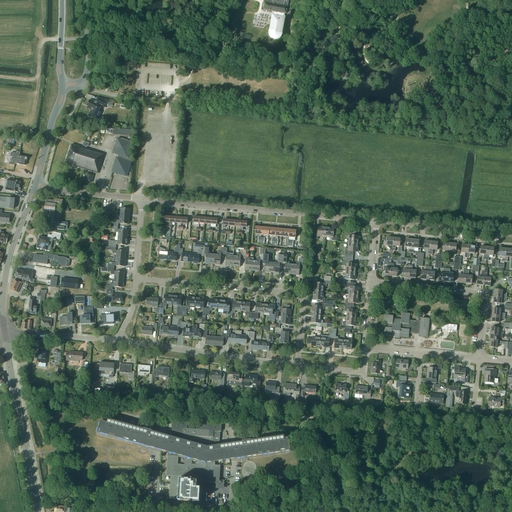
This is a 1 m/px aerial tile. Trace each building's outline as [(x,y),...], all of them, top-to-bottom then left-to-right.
[(270,34),(270,35),(270,36),(271,36),(271,37),(272,37),(272,38),(273,38),(274,38),(275,38),(277,38),(279,37),(280,35),(281,33),(284,13),(286,13),(288,0),(264,0),(265,2),(264,2),(263,9),(273,11),(272,15),(269,31),(269,32),(269,33),(269,34),(270,34)] [(101,112),(96,110),(98,105),(104,108),(107,102),(103,99),(102,100),(97,97),(95,102),(91,100),(90,102),(89,101),(87,106),(88,106),(87,107),(91,109),(89,113),(93,115),(92,117),(98,121),(100,117),(98,117),(101,112)] [(133,143),(117,138),(112,153),(118,156),(118,157),(116,157),(111,172),(127,177),(132,162),(130,161),(131,156),(129,156),(133,143)] [(78,147),(72,145),(66,163),(98,173),(103,158),(102,158),(103,154),(83,147),(82,147),(78,146),(78,147)] [(11,159),(10,164),(15,165),(16,163),(25,165),(26,161),(27,161),(28,156),(20,155),(21,151),(17,150),(16,153),(12,152),(11,156),(13,157),(12,159),(11,159)] [(91,183),(93,175),(87,174),(85,181),(85,182),(88,183),(89,182),(91,183)] [(11,180),(9,190),(19,192),(21,182),(11,180)] [(13,209),(14,199),(0,196),(0,207),(6,209),(6,208),(13,209)] [(47,222),(53,223),(55,205),(61,206),(61,201),(54,200),(54,202),(46,201),(44,215),(48,215),(47,222)] [(120,212),(120,216),(129,217),(130,209),(117,208),(117,211),(120,212)] [(0,209),(0,222),(9,223),(10,215),(2,214),(2,210),(0,209)] [(129,224),(129,217),(120,216),(120,220),(116,220),(116,223),(112,222),(112,226),(118,226),(118,223),(129,224)] [(318,236),(325,237),(326,226),(319,225),(319,231),(315,230),(314,239),(318,239),(318,236)] [(118,233),(118,237),(127,238),(128,230),(118,229),(118,226),(112,226),(112,229),(115,229),(115,232),(118,233)] [(326,226),(325,237),(332,237),(331,240),(336,241),(337,232),(333,232),(333,227),(326,226)] [(349,237),(348,243),(359,244),(360,237),(355,237),(355,233),(346,232),(346,236),(349,237)] [(48,246),(50,239),(56,240),(57,236),(48,235),(47,238),(39,237),(36,248),(47,250),(50,251),(51,247),(48,246)] [(110,245),(110,247),(116,247),(116,244),(127,245),(127,238),(118,237),(118,241),(109,240),(109,245),(110,245)] [(392,257),(392,254),(392,251),(393,238),(387,237),(386,245),(387,245),(386,246),(389,249),(390,249),(389,253),(382,253),(382,256),(392,257)] [(400,238),(393,238),(392,251),(395,251),(395,246),(399,246),(398,250),(402,251),(402,246),(399,245),(400,238)] [(345,248),(344,257),(353,258),(353,251),(358,251),(359,244),(348,243),(348,248),(345,248)] [(168,252),(167,260),(176,261),(177,254),(179,254),(179,255),(180,249),(180,245),(177,245),(177,248),(175,248),(174,252),(168,252)] [(209,246),(203,246),(203,248),(202,254),(206,254),(205,264),(212,264),(213,254),(210,254),(210,251),(208,251),(209,246)] [(116,247),(110,247),(106,247),(106,250),(110,250),(113,250),(113,253),(116,254),(116,258),(125,259),(126,251),(116,250),(116,247)] [(158,247),(156,251),(159,252),(158,259),(167,260),(168,252),(167,252),(168,250),(165,250),(158,247)] [(213,254),(212,264),(220,265),(221,254),(223,254),(224,248),(221,248),(221,252),(218,252),(217,255),(213,254)] [(233,256),(233,254),(230,253),(227,253),(227,248),(224,248),(223,254),(226,255),(225,265),(232,266),(233,256)] [(183,249),(180,249),(179,255),(182,255),(181,261),(190,262),(191,254),(182,253),(183,249)] [(233,256),(232,266),(240,267),(241,256),(243,256),(243,253),(244,250),(241,249),(241,254),(237,254),(237,256),(233,256)] [(199,250),(199,251),(197,251),(197,255),(191,254),(190,262),(193,263),(196,264),(196,263),(199,263),(199,257),(202,257),(202,250),(199,250)] [(54,267),(56,264),(69,266),(70,259),(67,259),(67,258),(58,256),(58,255),(44,253),(43,255),(34,254),(33,262),(47,264),(47,263),(50,263),(51,266),(54,267)] [(243,253),(243,256),(243,259),(246,259),(245,270),(252,271),(253,261),(253,258),(246,258),(246,253),(243,253)] [(276,263),(273,262),(272,273),(279,273),(280,263),(283,263),(283,253),(281,253),(278,253),(278,256),(277,255),(277,260),(276,263)] [(289,254),(283,253),(283,263),(285,263),(284,274),(292,274),(292,264),(289,264),(289,261),(288,261),(289,254)] [(257,261),(253,261),(252,271),(259,272),(260,261),(263,261),(263,254),(261,254),(260,259),(257,259),(257,261)] [(269,255),(263,254),(263,261),(263,265),(265,265),(264,272),(272,273),(273,262),(268,262),(269,255)] [(352,265),(353,258),(344,257),(343,266),(346,266),(346,271),(356,272),(357,265),(352,265)] [(109,265),(108,268),(114,269),(114,266),(125,267),(125,259),(116,258),(116,262),(112,262),(112,265),(109,265)] [(292,264),(292,274),(299,275),(300,264),(303,265),(303,258),(300,258),(300,263),(296,262),(296,265),(292,264)] [(17,269),(15,276),(22,278),(22,279),(30,283),(33,283),(34,280),(31,279),(33,271),(24,268),(24,271),(17,269)] [(114,271),(114,269),(108,268),(108,271),(111,271),(111,274),(115,275),(114,280),(124,280),(124,272),(114,271)] [(356,279),(356,272),(346,271),(345,278),(342,278),(342,282),(347,283),(355,284),(356,284),(351,283),(351,280),(349,280),(349,278),(356,279)] [(315,283),(314,291),(323,292),(323,286),(326,287),(326,284),(330,284),(331,277),(324,276),(324,280),(324,281),(324,283),(315,283)] [(62,278),(61,287),(78,289),(79,280),(62,278)] [(15,279),(12,284),(20,287),(22,282),(15,279)] [(124,280),(114,280),(114,284),(110,283),(110,286),(107,286),(106,289),(112,290),(112,287),(123,288),(124,280)] [(355,288),(355,284),(347,283),(346,288),(349,288),(349,294),(359,295),(360,289),(355,288)] [(20,287),(12,284),(10,289),(17,292),(20,287)] [(37,300),(45,301),(46,291),(40,291),(40,293),(38,292),(37,300)] [(334,301),(329,301),(325,301),(325,298),(322,298),(323,292),(314,291),(314,300),(322,300),(322,304),(334,305),(334,301)] [(345,301),(345,306),(354,306),(354,302),(359,302),(359,295),(349,294),(348,300),(345,300),(345,301)] [(161,304),(160,308),(160,314),(163,314),(164,307),(166,307),(167,304),(172,305),(173,296),(165,295),(164,304),(161,304)] [(183,313),(184,306),(181,306),(182,297),(173,296),(172,305),(178,305),(178,308),(180,308),(180,312),(182,312),(183,313)] [(36,298),(29,297),(28,307),(29,307),(29,313),(36,314),(37,306),(36,306),(37,299),(35,299),(36,298)] [(158,298),(151,298),(150,298),(146,298),(146,305),(152,305),(152,306),(157,307),(158,298)] [(187,307),(184,306),(183,313),(186,313),(187,309),(189,309),(190,306),(195,307),(196,298),(187,298),(187,307)] [(205,319),(206,315),(206,309),(203,308),(204,299),(196,298),(195,307),(201,307),(200,310),(203,310),(202,318),(205,319)] [(212,308),(218,309),(219,301),(210,300),(209,309),(206,309),(206,315),(209,315),(210,311),(212,311),(212,308)] [(226,316),(229,317),(229,311),(226,310),(227,301),(219,301),(218,309),(224,310),(223,314),(226,314),(226,316)] [(232,311),(229,311),(229,317),(232,317),(232,313),(235,313),(235,311),(241,311),(242,303),(233,302),(232,311)] [(249,319),(252,319),(252,313),(249,313),(250,304),(242,303),(241,311),(246,312),(246,314),(249,315),(249,319)] [(252,313),(252,319),(254,319),(255,319),(258,319),(258,313),(264,313),(265,305),(256,304),(255,313),(252,313)] [(312,314),(321,315),(321,309),(324,310),(324,307),(333,308),(334,305),(322,304),(322,306),(313,306),(312,314)] [(269,314),(269,321),(275,321),(275,317),(275,315),(272,315),(273,306),(265,305),(264,313),(269,314)] [(290,317),(291,310),(290,310),(290,306),(286,305),(286,309),(282,309),(280,309),(280,312),(282,312),(282,316),(290,317)] [(347,312),(347,317),(358,318),(358,311),(353,311),(354,306),(345,306),(344,312),(347,312)] [(93,316),(93,308),(84,308),(84,316),(81,316),(81,324),(92,323),(92,316),(93,316)] [(60,325),(69,324),(69,321),(71,321),(71,322),(72,322),(75,322),(74,313),(69,313),(67,313),(67,317),(60,317),(60,325)] [(393,316),(385,315),(384,323),(388,324),(388,327),(384,327),(383,335),(393,336),(393,337),(400,338),(400,337),(409,338),(409,333),(419,334),(419,336),(427,337),(429,319),(421,318),(421,321),(420,321),(416,321),(409,320),(410,313),(402,313),(401,319),(395,319),(395,318),(393,318),(393,316)] [(332,327),(332,324),(323,323),(323,321),(320,321),(321,315),(312,314),(312,323),(320,323),(320,326),(332,327)] [(100,316),(100,323),(100,325),(113,324),(113,322),(114,322),(114,315),(100,316)] [(290,325),(290,317),(282,316),(281,321),(279,321),(279,324),(290,325)] [(357,325),(358,318),(347,317),(346,323),(343,322),(343,328),(352,329),(352,325),(357,325)] [(52,319),(42,318),(41,326),(51,327),(52,319)] [(161,334),(169,335),(170,327),(163,326),(163,323),(162,323),(163,318),(160,318),(159,324),(162,324),(162,326),(161,334)] [(23,322),(22,329),(31,329),(32,321),(29,320),(28,323),(23,322)] [(170,327),(169,335),(178,336),(179,328),(181,328),(182,323),(182,321),(178,321),(177,327),(170,327)] [(154,323),(153,328),(142,327),(141,334),(152,335),(152,330),(156,331),(157,324),(154,323)] [(186,323),(182,323),(181,328),(184,329),(183,337),(192,337),(192,329),(186,328),(186,323)] [(193,324),(192,329),(192,337),(200,338),(201,330),(204,331),(205,325),(200,324),(200,330),(197,329),(197,325),(193,324)] [(281,332),(280,343),(288,344),(289,332),(283,332),(283,330),(276,329),(275,332),(281,332)] [(332,338),(333,329),(330,329),(329,336),(321,335),(321,338),(320,346),(328,347),(329,338),(332,338)] [(343,348),(343,340),(338,340),(338,337),(335,337),(336,329),(333,329),(332,338),(335,339),(334,348),(343,348)] [(205,345),(214,346),(215,337),(207,336),(207,330),(205,330),(204,338),(206,338),(205,345)] [(237,343),(239,331),(236,331),(235,335),(230,334),(230,331),(227,330),(227,335),(226,337),(229,337),(229,343),(237,343)] [(239,331),(237,343),(246,344),(247,339),(249,339),(250,332),(246,332),(246,336),(241,335),(242,331),(239,331)] [(260,350),(261,342),(254,341),(255,333),(250,332),(249,339),(252,339),(251,349),(253,350),(253,351),(257,351),(257,350),(260,350)] [(226,340),(226,337),(227,335),(224,334),(222,334),(221,338),(215,337),(214,346),(223,347),(224,340),(226,340)] [(311,340),(311,338),(307,338),(307,337),(306,337),(306,344),(306,343),(311,344),(311,346),(320,346),(321,338),(315,338),(315,335),(312,335),(312,337),(311,341),(311,340)] [(261,342),(260,350),(268,351),(269,343),(272,343),(273,337),(268,336),(267,342),(261,342)] [(343,340),(343,348),(351,349),(352,341),(352,338),(350,338),(349,341),(343,340)] [(497,344),(504,344),(504,348),(507,349),(508,342),(497,341),(489,340),(489,347),(496,348),(497,344)] [(39,349),(38,355),(37,363),(47,364),(48,356),(50,356),(50,350),(39,349)] [(66,360),(72,361),(78,361),(79,360),(82,360),(83,353),(72,352),(69,351),(69,352),(67,352),(66,360)] [(407,365),(408,361),(396,360),(396,368),(405,369),(405,371),(411,371),(411,365),(407,365)] [(376,363),(372,363),(371,373),(379,374),(380,364),(381,361),(376,361),(376,363)] [(114,363),(100,362),(99,373),(109,374),(109,376),(110,376),(110,377),(112,377),(112,374),(113,374),(114,363)] [(121,373),(129,373),(128,379),(133,379),(134,372),(131,371),(132,365),(122,364),(120,364),(119,372),(121,373)] [(434,364),(433,368),(427,368),(427,378),(428,378),(428,382),(436,383),(437,378),(436,378),(437,369),(441,369),(442,365),(434,364)] [(149,374),(150,367),(139,365),(138,373),(149,374)] [(460,380),(463,381),(463,382),(467,383),(468,375),(465,374),(466,369),(459,368),(459,366),(455,366),(454,376),(460,377),(460,380)] [(169,369),(163,368),(163,367),(157,367),(157,370),(154,370),(154,377),(157,377),(157,376),(168,377),(169,369)] [(486,371),(485,382),(494,383),(494,382),(498,383),(498,379),(494,378),(495,375),(496,376),(497,369),(490,368),(490,372),(486,371)] [(192,370),(191,377),(189,377),(189,382),(194,383),(194,378),(204,379),(205,371),(192,370)] [(210,372),(209,379),(219,380),(219,383),(223,383),(224,375),(221,375),(221,372),(218,372),(218,373),(210,372)] [(229,376),(228,376),(227,384),(241,386),(242,376),(239,376),(239,374),(229,373),(229,376)] [(246,375),(245,380),(244,380),(243,386),(249,386),(249,383),(256,383),(256,385),(260,386),(260,378),(257,378),(257,376),(246,375)] [(405,386),(406,382),(396,381),(396,388),(400,388),(400,397),(408,398),(409,386),(405,386)] [(266,382),(265,390),(270,390),(270,393),(279,394),(279,387),(275,387),(276,383),(266,382)] [(284,384),(283,392),(295,393),(295,395),(299,395),(299,387),(296,387),(296,385),(284,384)] [(336,384),(335,392),(344,393),(344,399),(348,399),(349,391),(346,391),(346,385),(336,384)] [(316,386),(305,385),(305,386),(302,385),(301,393),(301,396),(304,396),(305,392),(316,393),(316,386)] [(455,386),(447,385),(447,389),(446,407),(451,407),(452,393),(456,393),(456,394),(456,395),(456,396),(456,397),(457,398),(459,398),(459,403),(466,404),(467,392),(457,391),(457,390),(456,389),(454,389),(455,386)] [(367,389),(368,387),(356,386),(355,398),(359,398),(359,395),(367,395),(367,397),(370,398),(371,389),(367,389)] [(443,403),(444,395),(430,393),(430,402),(443,403)] [(501,397),(501,398),(489,397),(488,406),(500,407),(500,405),(504,405),(505,397),(501,397)] [(101,420),(97,432),(167,452),(168,436),(151,432),(152,431),(144,429),(144,430),(108,420),(107,422),(101,420)] [(221,423),(196,421),(196,426),(198,426),(198,430),(194,430),(194,426),(195,426),(192,425),(192,421),(172,420),(171,435),(168,434),(168,436),(207,447),(219,445),(220,431),(221,432),(221,422),(221,423)] [(219,455),(219,445),(207,447),(168,436),(167,452),(168,452),(191,458),(206,463),(214,462),(214,455),(219,455)] [(214,455),(214,462),(290,450),(288,438),(284,439),(284,436),(250,441),(250,440),(242,441),(243,442),(219,445),(219,455),(214,455)] [(221,483),(219,481),(220,465),(220,464),(220,465),(214,465),(214,462),(206,463),(191,458),(168,452),(167,475),(171,476),(200,477),(200,483),(216,484),(218,486),(221,483)] [(200,484),(200,483),(200,477),(171,476),(169,498),(169,499),(178,499),(178,501),(190,501),(193,501),(199,502),(200,488),(199,488),(200,484)]
